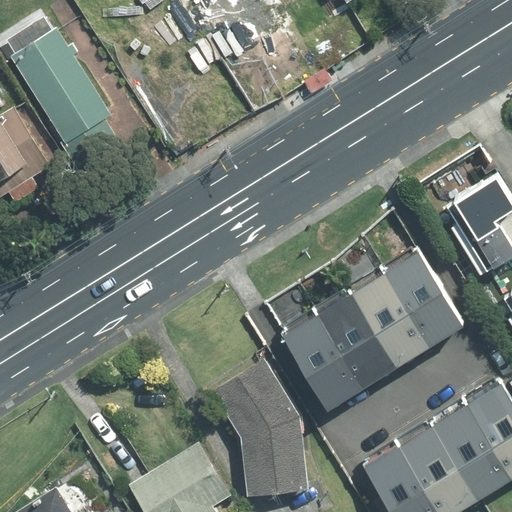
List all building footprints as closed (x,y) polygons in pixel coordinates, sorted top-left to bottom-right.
[(142,0),(91,0),(109,24),(142,0)] [(211,0),(237,41),(268,22),(272,28),(301,9),(294,0),(211,0)] [(218,57),(184,9),(160,26),(166,34),(136,56),(162,91),(190,70),(193,75),(218,57)] [(14,52),(68,135),(63,139),(78,162),(121,134),(109,115),(115,111),(59,23),(14,52)] [(58,158),(18,100),(4,110),(1,105),(10,98),(0,84),(0,196),(13,188),(5,175),(33,156),(43,169),(58,158)] [(511,172),(508,166),(452,198),(493,266),(511,255),(511,222),(504,209),(511,204),(511,172)] [(423,242),(285,323),(332,401),(470,320),(423,242)] [(270,352),(219,384),(245,429),(254,489),(316,478),(306,412),(270,352)] [(511,384),(505,373),(368,460),(400,511),(458,511),(511,478),(511,384)] [(201,437),(133,481),(153,511),(222,511),(216,502),(235,490),(201,437)] [(76,511),(57,483),(20,507),(23,511),(111,511),(105,503),(90,511),(76,511)]
